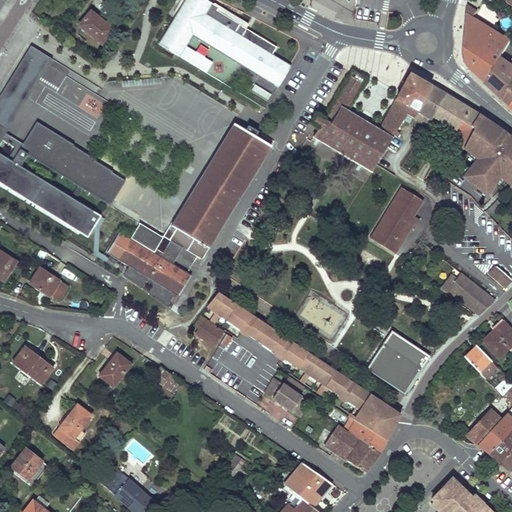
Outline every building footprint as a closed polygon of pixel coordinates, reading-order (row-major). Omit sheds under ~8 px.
[(211,3),(206,0),(184,0),(184,2),(180,8),(177,12),(159,43),(178,55),(192,33),(200,38),(278,85),(289,66),(241,36),(246,29),(219,12),(208,6),(211,3)] [(213,0),(211,3),(208,6),(219,12),(224,4),(214,0),(213,0)] [(471,7),(468,11),(475,15),(478,11),(471,7)] [(95,15),(90,11),(79,24),(84,29),(95,15)] [(511,40),(467,12),(465,48),(465,53),(467,59),(469,63),(472,67),(487,81),(502,56),(511,40)] [(112,29),(95,15),(84,29),(100,43),(112,29)] [(200,38),(192,33),(178,55),(187,60),(200,38)] [(35,48),(25,63),(38,71),(42,74),(51,58),(35,48)] [(511,63),(502,56),(487,81),(503,97),(511,84),(511,63)] [(25,63),(0,105),(0,108),(11,116),(38,71),(25,63)] [(431,86),(409,73),(406,78),(395,98),(417,110),(431,86)] [(333,104),(346,111),(365,81),(352,74),(333,104)] [(511,84),(503,97),(510,104),(511,101),(511,84)] [(271,96),(255,86),(251,92),(267,101),(271,96)] [(444,94),(431,86),(417,110),(415,113),(427,122),(431,116),(444,94)] [(444,94),(431,116),(458,132),(453,141),(453,142),(462,148),(464,145),(472,129),(469,126),(477,115),(444,94)] [(417,110),(395,98),(378,129),(346,111),(333,104),(323,119),(318,128),(312,137),(370,171),(381,154),(374,150),(384,133),(391,138),(407,112),(413,116),(415,113),(417,110)] [(23,143),(6,133),(2,131),(11,116),(0,108),(0,183),(88,236),(101,215),(20,166),(27,154),(110,205),(126,179),(112,171),(113,170),(95,159),(95,158),(73,145),(74,144),(36,121),(23,143)] [(323,119),(316,115),(311,122),(318,128),(323,119)] [(462,177),(486,195),(499,177),(507,182),(511,185),(511,183),(511,138),(503,132),(497,127),(477,115),(469,126),(472,129),(464,145),(466,147),(465,150),(467,151),(467,152),(476,159),(462,177)] [(270,146),(233,122),(171,225),(178,228),(174,234),(189,243),(185,248),(201,258),(270,146)] [(420,202),(401,189),(369,238),(386,250),(393,239),(400,244),(406,234),(410,228),(406,225),(412,217),(411,216),(420,202)] [(501,204),(497,200),(485,210),(489,215),(501,204)] [(412,230),(418,221),(412,217),(406,225),(410,228),(412,230)] [(163,236),(139,222),(130,238),(119,231),(106,251),(128,265),(122,274),(133,282),(141,287),(145,281),(152,285),(148,292),(166,305),(174,292),(178,295),(190,275),(171,263),(168,261),(174,251),(178,253),(182,246),(170,239),(162,252),(155,248),(163,236)] [(185,248),(189,243),(174,234),(178,228),(171,225),(170,224),(163,235),(170,239),(182,246),(185,248)] [(400,244),(393,239),(386,250),(393,254),(400,244)] [(16,262),(0,251),(0,269),(7,274),(16,262)] [(174,251),(168,261),(171,263),(178,253),(174,251)] [(510,278),(496,266),(491,272),(506,284),(510,278)] [(67,286),(39,268),(29,283),(48,296),(49,294),(58,300),(67,286)] [(494,300),(454,269),(449,276),(440,289),(456,300),(458,298),(477,315),(494,300)] [(440,289),(449,276),(444,272),(435,285),(440,289)] [(506,284),(491,272),(487,274),(502,287),(506,284)] [(330,323),(336,329),(346,317),(314,291),(296,313),(321,334),(330,323)] [(397,414),(216,292),(205,306),(213,311),(207,319),(213,323),(218,315),(225,319),(240,329),(238,332),(243,335),(245,332),(276,353),(281,356),(296,366),(303,370),(297,379),(302,383),(308,374),(320,381),(314,391),(321,396),(325,389),(327,386),(338,393),(336,397),(342,400),(344,398),(355,405),(353,407),(347,416),(349,417),(384,440),(392,426),(397,414)] [(212,344),(220,331),(199,316),(193,324),(198,328),(194,333),(212,344)] [(240,329),(225,319),(223,321),(238,332),(240,329)] [(511,344),(511,331),(502,321),(481,340),(497,358),(511,344)] [(421,350),(391,330),(383,342),(413,362),(421,350)] [(276,353),(245,332),(243,335),(274,356),(276,353)] [(227,347),(232,336),(224,333),(219,343),(227,347)] [(87,337),(81,335),(77,346),(83,348),(87,337)] [(429,356),(421,350),(413,362),(383,342),(368,364),(366,368),(404,393),(429,356)] [(490,360),(476,345),(463,357),(477,372),(490,360)] [(52,368),(25,346),(13,362),(40,383),(52,368)] [(129,364),(116,353),(98,375),(112,386),(129,364)] [(296,366),(281,356),(279,359),(294,369),(296,366)] [(511,365),(507,360),(500,368),(511,381),(511,365)] [(181,381),(159,366),(151,377),(174,392),(181,381)] [(497,369),(488,377),(495,385),(504,377),(497,369)] [(265,388),(262,392),(299,417),(307,400),(299,394),(304,387),(287,375),(281,383),(272,377),(270,379),(265,388)] [(44,384),(51,389),(56,383),(49,377),(44,384)] [(511,385),(507,382),(497,392),(501,395),(511,385)] [(511,385),(503,395),(511,403),(511,385)] [(338,393),(327,386),(325,389),(336,397),(338,393)] [(0,391),(0,399),(12,405),(15,398),(0,391)] [(317,403),(311,398),(308,402),(314,406),(317,403)] [(355,405),(344,398),(342,400),(353,407),(355,405)] [(79,429),(90,414),(77,403),(53,433),(72,448),(84,433),(79,429)] [(500,419),(490,410),(467,435),(477,444),(500,419)] [(511,412),(508,416),(506,413),(500,419),(477,444),(488,453),(511,426),(511,412)] [(384,440),(349,417),(343,428),(379,451),(384,440)] [(343,428),(337,424),(323,445),(364,471),(379,451),(343,428)] [(511,446),(511,426),(488,453),(498,461),(511,446)] [(511,446),(498,461),(509,471),(511,467),(511,446)] [(47,465),(24,447),(12,464),(22,472),(20,474),(26,479),(24,481),(31,486),(47,465)] [(240,458),(234,454),(221,471),(226,476),(240,458)] [(75,461),(81,465),(86,459),(80,455),(75,461)] [(331,483),(301,463),(283,485),(302,499),(293,509),(288,504),(280,511),(318,511),(311,506),(331,483)] [(22,472),(12,464),(10,466),(20,474),(22,472)] [(105,486),(116,473),(113,470),(102,483),(105,486)] [(108,488),(133,511),(142,511),(153,501),(119,470),(116,473),(105,486),(108,488)] [(431,497),(434,500),(454,479),(451,476),(431,497)] [(470,496),(454,479),(434,500),(445,511),(486,511),(479,505),(470,496)] [(268,488),(262,483),(252,495),(258,500),(268,488)] [(470,496),(479,505),(482,502),(472,493),(470,496)] [(445,511),(434,500),(431,497),(429,499),(441,511),(445,511)] [(47,511),(32,499),(22,511),(47,511)]
